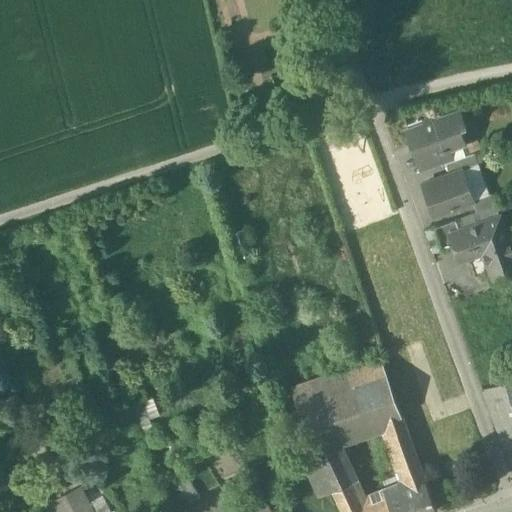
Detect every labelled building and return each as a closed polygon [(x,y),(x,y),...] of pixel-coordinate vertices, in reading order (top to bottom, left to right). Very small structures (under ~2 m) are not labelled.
[(451,111),(436,117),(428,114),(424,121),(408,127),(417,150),(419,150),(425,152),(426,155),(449,146),(462,142),(451,111)] [(449,146),(426,155),(430,167),(445,162),(454,159),(449,146)] [(454,159),(445,162),(449,173),(461,169),(476,163),(472,153),(454,159)] [(449,173),(424,182),(435,213),(472,199),(461,169),(449,173)] [(460,229),(450,232),(455,245),(460,257),(476,252),(483,249),(486,256),(493,276),(511,269),(511,249),(499,215),(460,229)] [(455,218),(434,225),(443,249),(455,245),(450,232),(460,229),(455,218)] [(483,249),(476,252),(479,259),(486,256),(483,249)] [(379,352),(285,385),(318,456),(336,449),(368,438),(365,428),(385,421),(402,416),(405,415),(379,352)] [(511,399),(506,381),(484,389),(504,449),(508,447),(511,459),(511,399)] [(150,387),(121,396),(129,423),(158,413),(150,387)] [(425,479),(402,416),(385,421),(409,485),(424,479),(425,479)] [(272,428),(258,434),(262,442),(276,436),(272,428)] [(366,511),(336,449),(318,456),(343,511),(366,511)] [(186,472),(160,486),(173,511),(200,497),(186,472)] [(409,485),(387,495),(390,507),(392,511),(431,511),(437,510),(424,479),(409,485)] [(93,511),(81,487),(46,505),(51,511),(93,511)]
